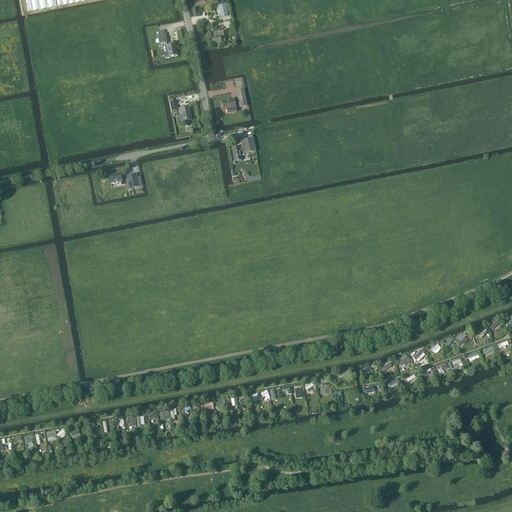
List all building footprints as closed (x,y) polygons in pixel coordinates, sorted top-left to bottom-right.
[(60,7),(92,0),(25,0),(28,13),(60,7)] [(226,5),(219,7),(221,18),(228,17),(227,13),(226,5)] [(158,35),(159,44),(164,43),(166,53),(165,53),(164,54),(164,58),(166,59),(170,58),(169,57),(177,55),(175,44),(167,46),(166,42),(167,42),(165,30),(158,32),(158,35)] [(213,44),(216,44),(225,42),(223,31),(215,33),(215,37),(212,38),(213,44)] [(244,90),(237,91),(240,107),(247,106),(244,90)] [(237,112),(234,100),(221,102),(223,110),(227,110),(227,114),(237,112)] [(169,103),(171,112),(178,111),(176,101),(169,103)] [(189,107),(180,109),(181,116),(180,117),(181,122),(191,120),(189,107)] [(253,138),(240,141),(242,149),(240,149),(242,155),(244,155),(256,152),(253,138)] [(240,147),(232,148),(234,160),(235,164),(237,164),(236,162),(243,160),(242,155),(240,149),(240,147)] [(111,184),(122,182),(121,173),(109,176),(111,184)] [(137,174),(128,176),(130,188),(142,186),(141,177),(137,178),(137,174)] [(498,320),(489,328),(492,330),(500,323),(498,320)] [(483,327),(476,334),(479,336),(485,330),(483,327)] [(464,333),(458,340),(461,343),(467,336),(464,333)] [(451,338),(444,345),(448,348),(454,341),(451,338)] [(437,345),(431,350),(434,353),(440,348),(437,345)] [(492,346),(483,351),(485,355),(494,350),(492,346)] [(422,349),(414,358),(417,361),(425,352),(422,349)] [(408,357),(399,363),(402,366),(410,360),(408,357)] [(397,379),(388,384),(390,388),(399,383),(397,379)] [(312,382),(305,387),(307,390),(314,386),(312,382)] [(301,388),(294,389),(296,400),(303,398),(301,388)] [(189,406),(182,411),(184,415),(191,410),(189,406)] [(155,411),(148,417),(151,421),(158,414),(155,411)] [(167,411),(159,415),(162,420),(170,416),(167,411)] [(76,427),(69,430),(72,436),(79,434),(76,427)]
